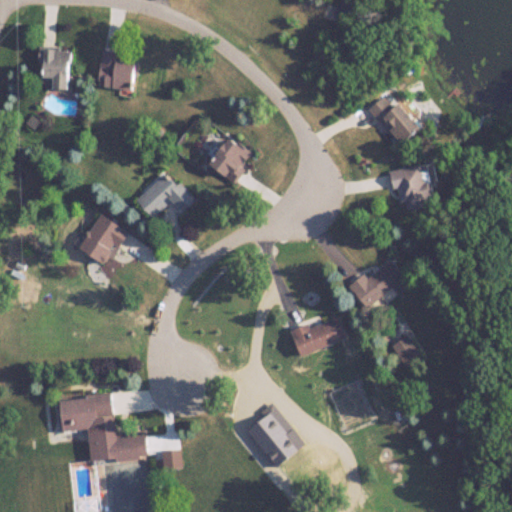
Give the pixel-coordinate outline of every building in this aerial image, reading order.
[(362,3),(354,0),(341,0),(334,21),(353,28),(362,3)] [(74,49),(43,46),(41,75),(56,76),(55,88),(71,89),(74,49)] [(137,89),(139,60),(121,59),(122,50),(103,49),(101,86),(137,89)] [(429,125),(408,101),(402,106),(391,94),(376,107),(408,144),(429,125)] [(257,154),(234,137),(213,165),(235,182),(257,154)] [(407,207),(435,205),(432,165),(395,167),(396,188),(406,187),(407,207)] [(185,212),(198,200),(170,170),(139,199),(155,216),(173,200),(185,212)] [(82,245),(107,263),(130,229),(105,212),(82,245)] [(367,274),(353,285),(370,307),(410,275),(395,257),(370,277),(367,274)] [(303,353),(350,339),(342,316),(296,329),(303,353)] [(422,358),(407,336),(392,346),(407,368),(422,358)] [(67,429),(90,427),(93,460),(151,456),(149,433),(118,435),(115,393),(64,397),(67,429)]
